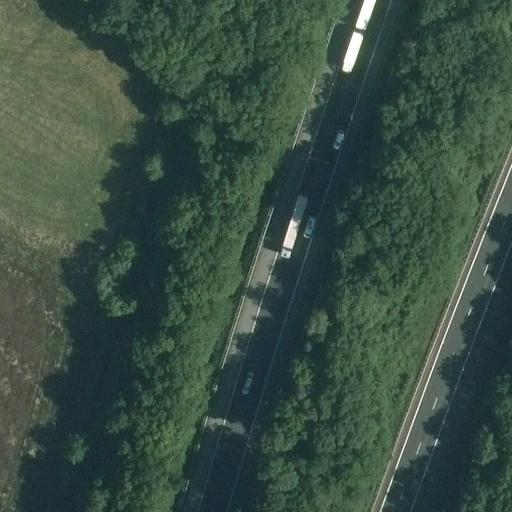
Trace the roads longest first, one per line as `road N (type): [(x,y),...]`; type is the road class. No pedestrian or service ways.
road 1 (motorway): [(377,0),(213,511)]
road 2 (track): [(228,0),(193,86),(76,511)]
road 3 (motorway): [(401,511),(511,221)]
